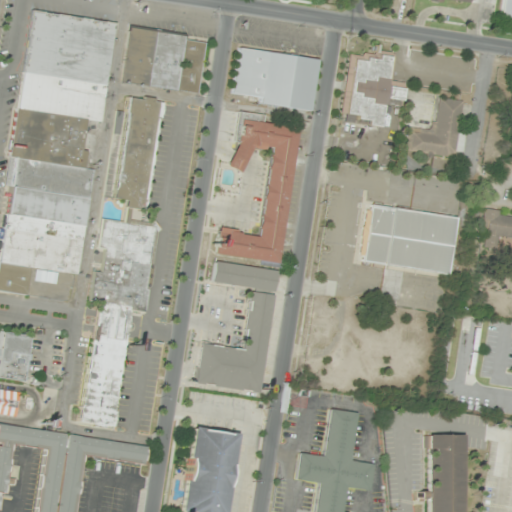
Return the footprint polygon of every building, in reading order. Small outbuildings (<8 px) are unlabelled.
[(511,18),(511,0),(501,0),(499,17),(511,18)] [(114,22),(29,10),(0,229),(0,291),(25,295),(29,269),(76,275),(90,169),(81,168),(87,121),(101,122),(114,22)] [(196,94),(204,38),(129,27),(120,83),(196,94)] [(230,98),(309,109),(316,58),(237,47),(230,98)] [(340,114),(353,115),(352,124),(379,127),(382,101),(400,104),(402,87),(387,85),(390,57),(348,51),(340,114)] [(453,158),(462,100),(437,97),(432,131),(411,128),(408,151),(453,158)] [(296,126),(238,118),(230,168),(245,170),(249,144),(269,147),(256,236),(217,230),(213,254),(277,263),(296,126)] [(368,202),(452,216),(443,272),(358,259),(368,202)] [(511,213),(482,210),(479,236),(511,240),(511,213)] [(212,260),(275,271),(267,340),(255,390),(192,383),(199,344),(238,350),(249,290),(208,282),(212,260)] [(96,302),(128,306),(111,429),(77,422),(96,302)] [(0,377),(24,382),(31,336),(0,331),(0,377)] [(0,387),(0,415),(18,419),(23,392),(0,387)] [(324,434),(328,409),(355,413),(348,460),(370,464),(366,490),(344,488),(340,511),(339,511),(312,511),(317,485),(316,483),(293,479),(297,453),(321,456),(324,434)] [(0,423),(145,446),(143,463),(82,455),(73,511),(33,511),(44,450),(11,444),(3,494),(0,493),(0,423)] [(178,511),(190,427),(234,433),(222,511),(178,511)] [(424,511),(424,433),(459,433),(458,511),(424,511)]
